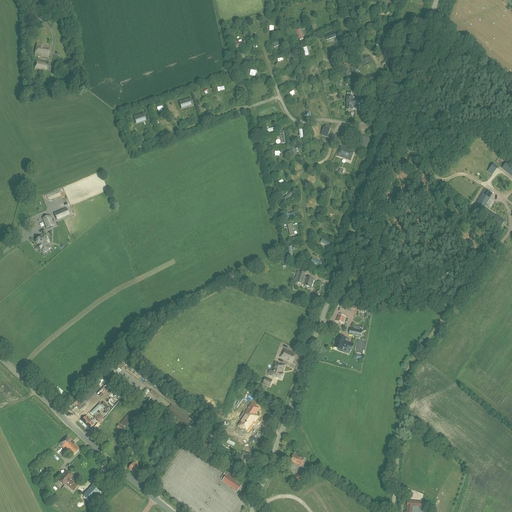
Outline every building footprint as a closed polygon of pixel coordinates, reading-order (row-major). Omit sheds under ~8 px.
[(49,39),(43,45),(48,50),(51,47),(54,49),(62,41),(59,39),(63,36),(58,31),(52,37),(53,38),(50,40),(49,39)] [(370,56),(361,61),(364,66),(373,61),(370,56)] [(362,87),(376,83),(373,74),(359,78),(362,87)] [(353,109),(362,109),(362,97),(353,98),(353,97),(347,97),(347,110),(353,110),(353,109)] [(189,98),(179,102),(181,110),(192,106),(189,98)] [(144,113),(133,116),(136,125),(147,121),(144,113)] [(329,135),(332,127),(325,124),(322,133),(329,135)] [(366,147),(369,138),(363,136),(360,145),(366,147)] [(354,151),(341,146),(338,156),(351,160),(354,151)] [(484,207),(490,198),(483,194),(478,203),(484,207)] [(40,209),(42,214),(49,211),(50,213),(54,211),(52,204),(40,209)] [(54,214),(57,220),(69,216),(66,210),(54,214)] [(505,220),(490,211),(485,218),(501,228),(505,220)] [(54,225),(51,215),(44,218),(48,228),(54,225)] [(51,248),(42,236),(35,241),(39,245),(38,246),(41,249),(45,253),(51,248)] [(297,271),(294,279),(298,280),(297,282),(301,284),(302,283),(305,284),(304,285),(312,288),(314,280),(307,277),(307,278),(304,277),(305,273),(301,271),(300,272),(297,271)] [(343,323),(345,316),(338,314),(336,321),(343,323)] [(347,348),(349,343),(345,341),(347,338),(339,336),(335,347),(342,350),(343,347),(347,348)] [(292,363),(296,355),(285,349),(281,357),(292,363)] [(282,373),(285,365),(275,362),(273,370),(272,370),(271,370),(271,371),(270,371),(270,372),(269,372),(269,373),(270,374),(270,376),(282,379),(284,374),(282,373)] [(122,370),(116,377),(134,391),(139,385),(128,377),(128,375),(122,370)] [(271,387),(273,380),(266,377),(263,384),(271,387)] [(152,390),(150,392),(146,389),(140,397),(144,400),(164,415),(185,432),(193,422),(171,405),(152,390)] [(80,410),(85,406),(79,399),(74,403),(80,410)] [(242,420),(239,425),(248,431),(252,426),(255,420),(255,421),(258,417),(254,415),(258,408),(251,404),(247,410),(245,414),(246,415),(247,415),(243,420),(242,420)] [(126,428),(134,419),(128,414),(120,423),(126,428)] [(94,425),(93,424),(94,424),(89,419),(90,418),(87,415),(81,421),(89,428),(92,426),(93,427),(94,425)] [(134,431),(134,432),(131,436),(138,441),(141,437),(138,435),(141,431),(137,428),(134,431)] [(204,447),(210,439),(199,432),(194,440),(204,447)] [(71,457),(80,449),(68,436),(59,444),(71,457)] [(131,444),(129,446),(128,445),(126,449),(130,453),(134,450),(132,449),(134,447),(131,444)] [(246,468),(251,454),(244,452),(239,466),(246,468)] [(302,466),(305,459),(294,455),(291,462),(302,466)] [(138,476),(142,471),(138,467),(139,465),(134,461),(128,468),(138,476)] [(65,486),(66,484),(71,478),(72,476),(66,471),(59,481),(65,486)] [(243,484),(228,473),(226,476),(224,474),(221,478),(223,480),(223,481),(237,492),(243,484)] [(305,479),(305,478),(301,473),(295,476),(296,478),(294,479),(296,483),(298,482),(299,483),(305,479)] [(71,478),(66,484),(74,491),(79,484),(71,478)] [(87,492),(83,496),(90,503),(95,498),(88,491),(87,492)] [(411,511),(412,506),(413,506),(418,506),(418,502),(413,501),(408,501),(407,511),(411,511)]
